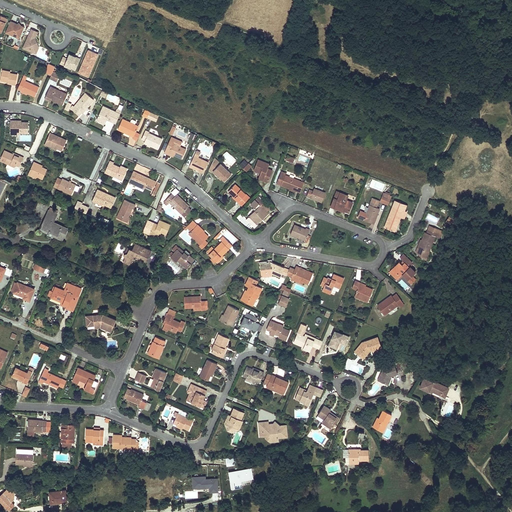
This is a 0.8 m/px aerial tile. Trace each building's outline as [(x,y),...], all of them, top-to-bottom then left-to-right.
[(21,26),(19,23),(17,24),(10,21),(5,32),(19,38),(24,27),(21,26)] [(38,32),(31,29),(23,48),(36,54),(39,47),(35,38),(38,32)] [(80,69),(90,74),(98,54),(88,50),(80,69)] [(63,57),(60,64),(75,71),(80,59),(69,55),(67,59),(63,57)] [(2,70),(0,80),(8,82),(8,84),(15,85),(18,74),(10,73),(10,71),(2,70)] [(53,71),(51,75),(50,78),(57,81),(60,75),(53,71)] [(25,81),(22,79),(18,89),(22,90),(21,92),(27,94),(27,93),(35,96),(39,87),(25,81)] [(45,97),(52,100),(63,105),(67,94),(50,86),(45,97)] [(86,107),(87,107),(94,100),(86,93),(74,106),(75,107),(73,110),(79,115),(81,112),(86,107)] [(465,103),(460,102),(460,104),(455,103),(454,108),(463,110),(465,103)] [(467,105),(464,119),(473,121),(474,114),(471,112),(473,106),(467,105)] [(120,114),(116,112),(103,106),(97,120),(105,124),(107,119),(116,123),(120,114)] [(135,124),(130,122),(123,119),(118,130),(124,132),(125,131),(131,134),(130,135),(134,137),(139,126),(135,124)] [(15,122),(15,121),(11,120),(10,133),(19,133),(28,133),(28,122),(21,122),(15,122)] [(144,143),(158,149),(163,139),(149,133),(149,132),(146,130),(142,139),(145,140),(144,143)] [(59,139),(60,137),(50,132),(45,144),(52,147),(56,146),(58,147),(62,150),(67,140),(62,138),(61,139),(59,139)] [(165,151),(174,155),(175,156),(182,159),(186,150),(180,147),(182,142),(172,137),(165,151)] [(20,155),(19,156),(13,154),(4,150),(0,159),(0,160),(14,167),(15,165),(19,167),(24,157),(20,155)] [(197,167),(196,169),(203,173),(208,162),(198,157),(200,152),(196,150),(190,164),(197,167)] [(263,167),(265,162),(258,159),(254,170),(261,173),(258,179),(268,182),(272,170),(268,169),(263,167)] [(218,165),(213,160),(209,169),(212,172),(213,171),(218,176),(224,182),(232,174),(220,163),(218,165)] [(126,170),(120,167),(113,164),(114,163),(110,161),(105,172),(122,180),(126,170)] [(29,173),(37,177),(43,179),(47,169),(42,167),(37,165),(38,164),(34,162),(29,173)] [(246,171),(251,166),(248,163),(243,168),(246,171)] [(147,179),(147,177),(133,171),(129,182),(130,182),(136,185),(137,183),(145,187),(153,190),(157,182),(149,178),(148,179),(147,179)] [(277,184),(288,188),(296,191),(300,192),(304,183),(285,175),(286,173),(281,172),(277,184)] [(58,178),(54,186),(72,194),(74,189),(76,185),(62,179),(62,180),(58,178)] [(239,201),(238,202),(242,205),(250,197),(235,184),(228,191),(234,196),(239,201)] [(322,202),(326,193),(314,188),(310,187),(307,197),(322,202)] [(97,201),(103,204),(111,207),(116,198),(97,189),(92,201),(96,202),(97,201)] [(338,199),(334,198),(331,207),(342,211),(343,210),(349,212),(353,203),(346,200),(348,196),(340,193),(338,199)] [(188,207),(183,201),(184,200),(177,194),(175,196),(172,194),(166,200),(169,203),(170,202),(185,217),(191,209),(188,207)] [(263,207),(267,203),(259,195),(251,203),(254,207),(253,208),(255,211),(246,219),(254,227),(258,224),(257,223),(256,222),(262,217),(262,218),(269,213),(267,211),(263,207)] [(380,201),(373,198),(364,220),(374,224),(380,209),(377,208),(380,201)] [(134,208),(136,204),(125,199),(117,217),(127,222),(130,217),(128,217),(132,208),(134,208)] [(395,201),(393,206),(405,211),(407,205),(395,201)] [(89,208),(82,204),(79,210),(86,214),(89,208)] [(396,224),(397,224),(400,217),(404,218),(407,211),(405,211),(393,206),(385,227),(393,231),(396,224)] [(57,213),(49,210),(41,228),(49,232),(48,234),(49,234),(50,232),(54,234),(54,233),(57,234),(56,235),(56,236),(63,239),(68,228),(54,222),(57,214),(57,213)] [(456,221),(454,219),(450,217),(446,223),(452,228),(456,221)] [(159,225),(158,224),(154,223),(149,234),(157,238),(160,232),(167,235),(171,225),(161,221),(159,225)] [(192,221),(187,226),(188,227),(192,231),(197,225),(192,221)] [(199,229),(201,227),(198,224),(197,225),(192,231),(189,233),(200,245),(205,240),(209,236),(204,232),(203,232),(199,229)] [(310,229),(306,228),(305,229),(294,224),(290,235),(305,241),(310,229)] [(433,231),(428,229),(427,233),(425,232),(422,240),(419,248),(418,248),(416,252),(420,256),(426,259),(435,236),(437,237),(439,229),(434,227),(433,231)] [(215,250),(210,255),(216,262),(222,256),(221,255),(222,254),(223,255),(233,245),(223,236),(220,239),(222,242),(215,250)] [(208,243),(205,240),(200,245),(203,248),(208,243)] [(127,253),(124,254),(125,258),(124,260),(131,263),(132,261),(135,260),(136,257),(146,262),(152,250),(136,242),(132,249),(130,248),(127,253)] [(172,249),(175,252),(178,249),(183,253),(184,252),(176,245),(172,249)] [(178,249),(175,252),(174,253),(172,252),(170,254),(172,256),(171,257),(176,262),(178,260),(187,268),(191,264),(190,263),(194,259),(189,254),(188,256),(184,252),(183,253),(178,249)] [(396,269),(394,267),(389,272),(398,281),(403,275),(408,280),(410,278),(413,282),(416,279),(412,275),(415,272),(410,267),(413,264),(412,263),(403,254),(400,257),(403,260),(402,261),(403,261),(404,263),(402,264),(401,263),(399,261),(397,264),(398,266),(396,269)] [(268,263),(268,262),(260,263),(261,273),(266,272),(266,274),(272,274),(281,277),(282,273),(284,274),(285,271),(283,271),(284,267),(272,262),(271,261),(271,263),(268,263)] [(44,272),(45,268),(46,265),(37,262),(34,268),(44,272)] [(299,269),(300,268),(296,266),(295,269),(290,267),(289,269),(287,275),(292,277),(303,282),(308,284),(312,274),(305,271),(305,273),(303,271),(303,270),(299,269)] [(335,280),(332,279),(328,277),(327,279),(324,286),(323,288),(331,291),(335,293),(336,290),(338,291),(340,287),(340,288),(344,278),(337,275),(335,280)] [(360,284),(361,283),(355,280),(352,287),(358,290),(356,294),(362,297),(361,299),(368,302),(373,289),(365,286),(360,284)] [(247,291),(242,300),(252,306),(256,298),(257,299),(262,288),(248,281),(246,286),(249,287),(247,291)] [(26,297),(26,299),(30,301),(34,289),(18,282),(14,292),(24,297),(26,297)] [(68,290),(65,288),(64,290),(55,287),(53,292),(52,291),(50,290),(48,295),(51,296),(51,297),(62,301),(64,302),(63,303),(66,304),(65,306),(65,307),(73,310),(81,289),(70,285),(68,290)] [(399,307),(404,304),(397,294),(393,297),(392,295),(388,298),(389,299),(383,302),(383,301),(377,305),(384,315),(398,305),(399,307)] [(282,295),(278,304),(286,307),(289,299),(282,295)] [(201,307),(201,310),(206,309),(206,301),(201,301),(201,296),(184,297),(185,308),(193,307),(201,307)] [(225,315),(222,321),(231,325),(239,310),(229,305),(224,315),(225,315)] [(254,316),(247,312),(241,325),(245,327),(245,326),(256,331),(260,324),(252,320),(254,316)] [(168,318),(165,324),(163,327),(168,329),(176,332),(177,330),(181,332),(185,322),(181,320),(180,323),(173,319),(174,316),(168,313),(166,317),(168,318)] [(100,324),(101,326),(111,331),(116,320),(102,314),(86,316),(87,326),(94,325),(100,324)] [(274,324),(275,322),(270,320),(267,329),(271,331),(270,334),(274,336),(275,333),(276,332),(280,334),(279,335),(279,337),(286,340),(290,331),(283,328),(284,326),(279,324),(278,326),(274,324)] [(316,347),(319,340),(315,338),(314,340),(304,336),(303,335),(307,325),(301,323),(293,342),(302,346),(304,347),(303,348),(310,351),(312,345),(316,347)] [(341,341),(341,343),(346,345),(349,337),(335,331),(330,342),(338,346),(340,342),(340,341),(341,341)] [(223,353),(226,346),(229,338),(219,334),(212,349),(214,350),(212,353),(222,358),(224,354),(223,353)] [(154,341),(153,341),(148,353),(159,358),(164,346),(164,345),(166,341),(156,336),(154,341)] [(361,353),(365,356),(371,349),(372,350),(381,347),(377,337),(362,342),(355,351),(359,355),(361,353)] [(212,373),(213,374),(217,364),(207,359),(200,377),(208,380),(210,375),(212,373)] [(390,376),(398,373),(394,364),(383,369),(378,380),(389,385),(393,377),(390,376)] [(246,377),(256,381),(259,383),(264,372),(260,370),(260,372),(253,369),(247,366),(243,376),(246,377)] [(33,371),(29,370),(28,372),(16,367),(12,375),(24,380),(23,382),(27,383),(33,371)] [(92,379),(94,374),(78,367),(72,381),(78,384),(79,382),(86,385),(84,389),(94,393),(99,382),(94,380),(92,379)] [(59,384),(64,386),(67,381),(48,372),(49,370),(45,368),(39,382),(43,384),(44,381),(58,388),(59,386),(59,384)] [(155,379),(154,379),(151,386),(159,390),(166,373),(156,368),(153,377),(155,377),(156,378),(155,379)] [(183,375),(176,372),(173,380),(180,383),(183,375)] [(146,376),(139,373),(136,380),(143,383),(146,376)] [(272,386),(285,391),(289,382),(272,375),(271,375),(267,374),(264,382),(268,384),(267,387),(271,389),(272,386)] [(441,395),(445,386),(433,381),(433,382),(424,378),(420,387),(429,391),(430,390),(433,391),(441,395)] [(195,395),(191,402),(204,408),(206,404),(202,402),(203,399),(205,394),(201,392),(202,389),(192,384),(189,389),(190,392),(195,395)] [(304,390),(305,389),(300,387),(295,398),(305,403),(306,401),(310,402),(314,393),(318,395),(320,389),(310,385),(308,391),(306,391),(304,390)] [(25,386),(22,395),(27,397),(30,389),(25,386)] [(284,394),(285,391),(272,386),(271,389),(284,394)] [(144,394),(131,389),(131,390),(127,388),(124,396),(127,398),(127,399),(140,404),(139,407),(147,410),(150,403),(142,400),(144,394)] [(329,412),(330,411),(331,410),(324,405),(318,415),(316,418),(332,428),(338,418),(329,412)] [(240,420),(241,420),(244,412),(234,408),(231,416),(227,418),(225,424),(226,427),(233,430),(237,429),(240,420)] [(386,422),(388,423),(392,414),(383,410),(379,418),(378,418),(373,427),(381,431),(386,422)] [(183,427),(189,430),(193,420),(175,412),(174,415),(177,417),(173,423),(177,425),(177,424),(183,427)] [(28,430),(34,431),(46,432),(47,421),(29,419),(28,430)] [(243,421),(241,420),(240,420),(237,429),(233,430),(226,427),(227,430),(232,432),(239,429),(243,421)] [(272,438),(272,441),(278,441),(278,438),(288,437),(286,425),(280,426),(275,422),(273,423),(272,426),(268,426),(268,424),(268,421),(258,423),(260,436),(265,436),(269,435),(272,438)] [(63,438),(61,438),(60,442),(62,442),(72,443),(74,443),(75,425),(63,424),(62,432),(63,432),(63,438)] [(100,430),(94,430),(86,429),(86,439),(93,440),(93,442),(93,444),(99,444),(99,442),(103,442),(104,430),(100,430)] [(136,448),(136,441),(136,439),(131,439),(122,438),(122,437),(122,435),(114,435),(114,437),(113,443),(113,447),(131,448),(136,448)] [(139,442),(136,441),(136,448),(131,448),(130,453),(136,453),(138,452),(139,442)] [(359,451),(359,449),(349,449),(349,463),(359,463),(359,460),(369,459),(369,450),(361,450),(361,451),(359,451)] [(26,463),(33,463),(33,454),(17,453),(16,464),(24,464),(26,464),(26,463)] [(235,458),(226,459),(227,467),(236,466),(235,458)] [(251,468),(229,471),(231,487),(234,487),(233,480),(252,477),(251,468)] [(193,476),(193,486),(209,485),(210,490),(218,490),(217,477),(206,478),(206,475),(193,476)] [(51,503),(67,501),(66,490),(49,492),(51,503)] [(3,493),(0,496),(0,499),(10,510),(15,505),(3,493)]
